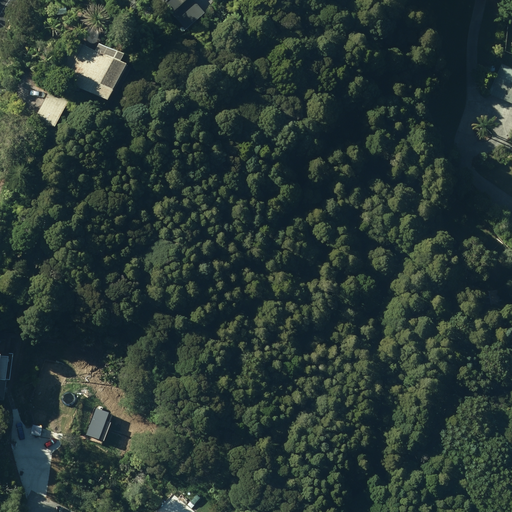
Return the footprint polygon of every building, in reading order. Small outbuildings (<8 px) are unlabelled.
[(173,12),(188,28),(206,12),(195,0),(146,0),(147,1),(147,0),(163,0),(160,2),(171,15),(173,12)] [(56,2),(56,10),(70,9),(70,2),(56,2)] [(70,74),(113,97),(133,59),(88,38),(70,74)] [(488,93),(511,103),(511,73),(500,68),(488,93)] [(39,112),(59,123),(75,95),(54,84),(39,112)] [(32,124),(43,130),(48,121),(37,115),(32,124)] [(435,234),(444,243),(452,235),(443,226),(435,234)] [(483,290),(485,311),(503,310),(500,288),(483,290)] [(0,399),(7,400),(8,379),(0,378),(0,370),(2,353),(0,351),(0,399)]
